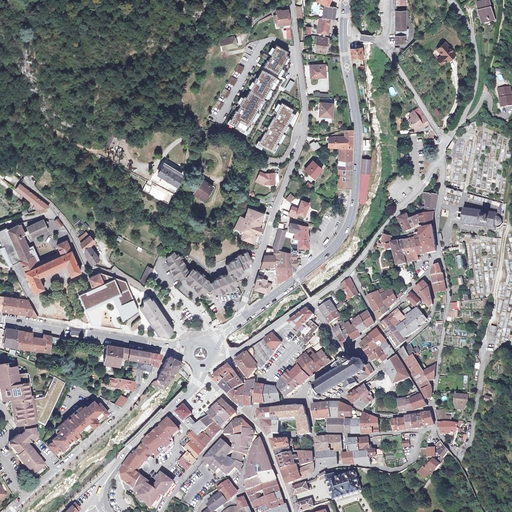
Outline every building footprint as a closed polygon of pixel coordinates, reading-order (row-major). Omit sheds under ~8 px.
[(478,6),(481,15),(483,14),(487,23),(496,19),(490,2),(478,6)] [(334,7),(328,5),(326,4),(326,5),(322,19),(328,19),(333,19),(334,7)] [(278,23),(288,22),(287,9),(277,10),(278,23)] [(395,44),(406,44),(406,37),(409,37),(409,29),(406,29),(406,11),(395,11),(395,31),(395,37),(395,44)] [(497,22),(496,19),(487,23),(483,14),(481,15),(485,26),(497,22)] [(315,33),(315,37),(323,38),(324,34),(326,34),(328,19),(322,19),(320,19),(317,33),(315,33)] [(323,38),(315,37),(313,52),(323,53),(325,38),(323,38)] [(224,40),(227,48),(236,46),(233,38),(224,40)] [(275,43),(269,55),(263,52),(262,54),(261,56),(267,59),(263,65),(277,73),(284,76),(290,65),(287,50),(275,43)] [(441,57),(438,59),(443,64),(446,62),(447,64),(455,57),(444,44),(436,51),(441,57)] [(360,57),(359,48),(358,48),(358,46),(354,46),(354,49),(348,50),(349,59),(360,57)] [(238,64),(235,70),(240,73),(243,67),(238,64)] [(323,65),(309,65),(309,77),(323,77),(323,65)] [(282,79),(262,68),(258,75),(255,73),(254,75),(252,74),(250,76),(249,78),(255,81),(246,96),(244,95),(240,104),(239,103),(238,106),(235,104),(234,106),(233,108),(236,110),(230,122),(237,126),(236,127),(252,136),(282,79)] [(231,77),(228,82),(233,85),(237,79),(231,77)] [(290,79),(286,87),(290,89),(294,81),(290,79)] [(225,89),(222,94),(227,97),(230,91),(225,89)] [(511,100),(510,90),(501,92),(503,101),(501,101),(502,109),(511,107),(511,100)] [(218,101),(215,107),(220,109),(223,104),(218,101)] [(266,130),(259,143),(274,151),(295,112),(292,110),(294,107),(282,101),(277,111),(274,110),(274,112),(272,114),(275,115),(268,127),(266,125),(265,127),(264,129),(266,130)] [(330,117),(330,103),(318,103),(317,116),(330,117)] [(416,120),(414,115),(409,118),(406,120),(408,123),(407,123),(409,127),(410,126),(412,129),(416,129),(421,128),(427,124),(422,116),(416,120)] [(327,147),(337,147),(350,148),(350,129),(343,130),(343,136),(327,137),(327,147)] [(113,148),(117,140),(125,142),(127,136),(112,131),(106,145),(113,148)] [(369,149),(369,140),(361,140),(361,149),(369,149)] [(312,150),(318,147),(315,143),(315,142),(309,146),(312,150)] [(349,161),(350,148),(337,147),(337,161),(349,161)] [(360,158),(359,172),(367,173),(369,159),(360,158)] [(321,169),(311,161),(304,170),(313,177),(321,169)] [(349,188),(349,161),(337,161),(336,161),(336,177),(336,178),(336,188),(349,188)] [(162,165),(181,176),(182,174),(164,163),(162,165)] [(176,185),(181,176),(162,165),(157,174),(161,176),(160,179),(170,185),(171,183),(176,185)] [(363,203),(367,173),(359,172),(358,203),(363,203)] [(258,174),(255,181),(262,184),(263,184),(263,186),(273,185),(273,184),(272,176),(272,175),(263,176),(258,174)] [(15,182),(12,187),(16,189),(42,210),(48,208),(45,204),(34,196),(31,193),(19,185),(15,182)] [(194,189),(191,192),(201,200),(210,189),(201,182),(195,190),(194,189)] [(143,190),(168,203),(171,197),(146,183),(143,190)] [(448,188),(444,201),(457,205),(461,192),(448,188)] [(424,212),(424,213),(427,213),(432,213),(434,200),(436,195),(435,195),(424,193),(423,199),(425,199),(424,206),(424,212)] [(298,209),(292,207),(288,215),(296,218),(297,214),(304,216),(309,203),(301,200),(298,209)] [(462,212),(461,218),(461,222),(460,222),(460,223),(461,223),(461,224),(462,224),(462,225),(463,225),(463,224),(468,224),(468,225),(469,226),(469,224),(474,225),(473,226),(474,226),(475,225),(479,226),(479,227),(480,227),(481,226),(486,227),(486,228),(487,228),(487,227),(493,228),(494,223),(497,224),(498,224),(498,223),(499,223),(500,222),(500,221),(500,220),(500,219),(499,218),(498,217),(496,216),(494,216),(495,212),(489,211),(489,210),(488,210),(487,211),(483,211),(483,210),(482,209),(482,210),(476,210),(477,209),(475,208),(475,209),(471,209),(471,208),(469,208),(469,209),(464,208),(465,207),(463,207),(463,208),(461,208),(461,209),(462,210),(462,212)] [(232,229),(240,232),(239,234),(242,235),(240,241),(255,245),(257,239),(262,234),(261,233),(262,229),(263,229),(264,227),(266,223),(265,222),(266,218),(264,216),(247,210),(244,220),(238,218),(234,227),(232,229)] [(425,222),(426,221),(427,213),(424,213),(424,215),(418,215),(420,224),(425,222)] [(413,228),(409,219),(407,214),(403,216),(398,218),(405,231),(413,228)] [(420,225),(420,224),(418,215),(409,219),(413,228),(416,227),(420,225)] [(62,225),(57,219),(54,221),(59,228),(62,225)] [(31,257),(22,236),(29,233),(31,238),(47,231),(43,221),(27,228),(28,230),(23,233),(20,225),(7,230),(6,228),(0,230),(0,243),(2,248),(3,247),(12,265),(20,262),(34,293),(43,289),(38,277),(65,265),(70,276),(80,272),(66,241),(56,245),(59,253),(36,263),(33,256),(31,257)] [(297,239),(297,248),(308,248),(307,241),(309,241),(309,240),(307,240),(306,232),(306,226),(290,223),(288,231),(295,232),(294,238),(297,239)] [(419,235),(421,242),(422,242),(425,253),(427,253),(429,253),(435,251),(432,236),(431,226),(419,229),(419,230),(420,234),(419,235)] [(280,250),(285,231),(278,230),(273,248),(280,250)] [(85,253),(88,259),(92,264),(98,258),(88,245),(93,241),(86,232),(78,239),(85,253)] [(389,240),(390,237),(384,235),(381,242),(387,245),(389,241),(389,240)] [(414,238),(418,253),(419,252),(420,253),(421,254),(423,254),(425,253),(422,242),(421,242),(419,235),(415,236),(415,237),(414,237),(414,238)] [(385,246),(385,247),(385,249),(388,249),(394,248),(397,265),(405,263),(404,256),(407,255),(406,253),(403,241),(403,240),(399,241),(398,238),(392,240),(392,244),(387,245),(385,246)] [(417,253),(418,253),(414,238),(408,239),(412,251),(413,254),(415,253),(417,253)] [(408,239),(403,241),(406,253),(412,251),(408,239)] [(43,246),(45,249),(35,253),(39,261),(55,254),(50,243),(43,246)] [(270,283),(276,283),(276,285),(289,276),(291,275),(290,269),(290,266),(296,266),(298,265),(299,263),(299,262),(300,254),(297,254),(297,253),(290,252),(290,253),(272,250),(272,249),(267,248),(266,253),(266,271),(263,277),(263,278),(258,276),(254,289),(268,293),(270,283)] [(203,293),(209,286),(212,293),(215,292),(219,302),(221,302),(222,303),(230,300),(231,301),(238,303),(240,297),(238,290),(234,288),(235,284),(232,277),(241,273),(242,273),(241,270),(248,267),(246,264),(250,262),(246,253),(242,254),(243,255),(240,256),(239,255),(236,256),(237,259),(230,262),(230,263),(224,266),(226,272),(225,275),(207,282),(192,268),(189,271),(174,250),(164,257),(166,260),(164,261),(175,276),(177,275),(179,278),(184,275),(185,276),(184,276),(187,279),(186,281),(191,286),(192,285),(194,287),(194,288),(199,293),(200,291),(203,293)] [(412,251),(406,253),(407,255),(408,262),(411,261),(417,260),(417,258),(415,253),(413,254),(412,251)] [(432,272),(432,275),(440,273),(439,266),(438,263),(435,264),(435,266),(433,267),(432,272)] [(139,281),(145,283),(151,270),(145,267),(139,281)] [(125,316),(139,309),(133,296),(127,282),(100,273),(96,275),(89,278),(92,287),(78,294),(84,309),(116,295),(125,316)] [(443,282),(440,273),(432,275),(433,279),(434,284),(443,282)] [(347,291),(345,292),(351,299),(357,295),(350,279),(340,286),(343,289),(345,288),(347,291)] [(21,290),(22,289),(17,281),(13,283),(15,293),(19,293),(20,294),(21,290)] [(424,299),(431,297),(428,286),(427,285),(423,281),(414,290),(424,299)] [(444,287),(443,282),(434,284),(435,291),(436,293),(445,291),(445,287),(444,287)] [(391,306),(393,304),(389,297),(387,292),(386,289),(385,287),(384,288),(379,291),(383,300),(382,301),(385,306),(374,312),(378,320),(388,311),(387,310),(388,309),(391,306)] [(21,290),(20,294),(17,313),(20,313),(26,314),(33,316),(37,316),(22,289),(21,290)] [(391,290),(387,292),(389,297),(393,304),(397,301),(396,299),(395,298),(391,290)] [(371,305),(374,312),(385,306),(382,301),(378,292),(367,298),(371,305)] [(9,293),(10,298),(8,311),(13,312),(17,313),(20,294),(19,293),(18,299),(12,298),(12,293),(9,293)] [(420,302),(411,293),(409,296),(407,298),(416,307),(420,302)] [(160,336),(164,334),(165,336),(172,332),(170,329),(172,328),(168,321),(158,306),(153,298),(151,299),(149,296),(149,297),(143,300),(145,303),(140,306),(148,319),(152,324),(156,331),(160,336)] [(8,311),(10,298),(4,297),(2,310),(5,311),(8,311)] [(431,297),(424,299),(424,302),(426,303),(431,305),(433,304),(431,297)] [(43,301),(40,314),(62,320),(65,306),(43,301)] [(319,309),(324,317),(335,310),(330,302),(319,309)] [(430,311),(433,304),(431,305),(426,303),(424,308),(430,311)] [(401,312),(406,319),(413,314),(408,307),(401,312)] [(416,312),(413,314),(406,319),(407,320),(398,329),(406,338),(413,333),(418,329),(417,327),(427,319),(419,310),(417,308),(415,311),(416,312)] [(298,332),(299,332),(304,325),(308,321),(313,315),(307,309),(302,313),(288,323),(298,332)] [(335,310),(324,317),(328,322),(329,324),(339,317),(340,316),(335,310)] [(396,311),(393,314),(401,325),(406,320),(397,310),(396,311)] [(352,323),(354,325),(360,333),(365,330),(373,323),(372,320),(370,316),(367,311),(352,323)] [(397,328),(401,325),(393,314),(390,317),(389,318),(397,328)] [(380,325),(385,332),(393,325),(388,318),(386,320),(380,325)] [(309,322),(305,326),(311,330),(305,337),(302,335),(298,340),(305,345),(309,340),(310,341),(313,337),(311,335),(317,328),(309,322)] [(333,330),(336,337),(341,333),(341,332),(340,331),(345,328),(341,322),(337,324),(338,327),(333,330)] [(359,334),(360,333),(354,325),(352,327),(349,323),(346,325),(345,326),(346,329),(347,330),(353,340),(358,338),(360,336),(359,334)] [(299,332),(302,335),(305,337),(311,330),(305,326),(304,325),(299,332)] [(398,331),(393,325),(385,332),(389,337),(398,331)] [(14,341),(16,331),(5,329),(5,330),(3,345),(14,347),(16,347),(16,342),(14,341)] [(377,329),(370,335),(379,346),(385,341),(386,340),(379,331),(377,329)] [(347,330),(341,333),(348,344),(351,342),(353,340),(347,330)] [(35,350),(49,352),(50,337),(42,335),(41,339),(38,338),(31,337),(31,334),(24,332),(16,331),(14,341),(16,342),(16,347),(29,349),(35,350)] [(405,339),(398,331),(389,337),(396,348),(403,342),(406,340),(405,339)] [(348,344),(341,333),(336,337),(343,348),(348,344)] [(268,344),(274,353),(282,343),(272,334),(266,339),(264,340),(268,344)] [(365,340),(371,347),(374,350),(379,346),(370,335),(368,336),(365,339),(365,340)] [(58,338),(50,337),(49,352),(57,353),(58,338)] [(259,344),(255,347),(254,359),(257,366),(261,369),(273,354),(264,340),(259,344)] [(360,344),(365,351),(371,347),(365,340),(363,342),(360,344)] [(382,345),(389,357),(394,352),(393,351),(390,345),(389,346),(386,342),(382,345)] [(383,362),(389,357),(382,345),(378,349),(376,351),(377,352),(375,353),(378,358),(376,359),(376,360),(380,357),(383,362)] [(411,345),(407,348),(411,357),(413,356),(415,354),(413,350),(411,345)] [(132,361),(137,362),(145,364),(147,353),(145,353),(141,352),(138,352),(130,351),(126,350),(120,349),(117,348),(105,346),(102,364),(110,366),(108,378),(115,379),(117,367),(119,358),(132,360),(132,361)] [(407,348),(406,346),(404,348),(400,352),(405,360),(411,357),(407,348)] [(235,361),(249,379),(252,375),(255,370),(256,369),(255,368),(257,366),(254,359),(255,347),(247,353),(235,361)] [(371,347),(365,351),(368,356),(372,361),(376,359),(378,358),(375,353),(374,351),(374,350),(371,347)] [(302,357),(301,358),(314,374),(325,366),(316,355),(315,356),(310,350),(307,352),(302,357)] [(316,355),(325,366),(329,362),(330,361),(321,351),(316,355)] [(149,354),(147,353),(145,364),(137,362),(136,369),(142,370),(149,372),(151,366),(153,366),(155,367),(158,360),(159,355),(149,354)] [(328,378),(327,377),(326,378),(326,379),(322,381),(322,380),(321,381),(321,382),(318,384),(317,383),(316,384),(315,384),(314,385),(314,386),(314,387),(313,387),(314,388),(315,387),(321,397),(320,398),(320,399),(321,398),(322,399),(323,399),(324,399),(325,398),(326,397),(325,396),(329,394),(330,395),(331,394),(330,393),(334,391),(335,392),(336,391),(335,390),(340,388),(341,389),(342,388),(341,387),(345,384),(348,389),(348,391),(349,391),(349,389),(357,385),(358,385),(359,384),(358,383),(369,376),(373,372),(368,364),(365,366),(362,361),(362,360),(361,359),(361,360),(355,360),(355,358),(354,359),(354,360),(352,361),(349,358),(349,356),(348,356),(348,358),(343,361),(343,360),(342,360),(342,361),(335,367),(333,366),(333,368),(335,368),(335,369),(333,370),(335,373),(333,375),(332,374),(331,375),(332,375),(328,378)] [(410,378),(398,356),(386,366),(394,384),(410,378)] [(408,365),(409,367),(418,362),(415,358),(413,356),(411,357),(405,360),(408,365)] [(167,357),(161,372),(169,375),(170,374),(181,364),(167,357)] [(133,383),(136,369),(137,362),(132,361),(132,360),(119,358),(117,367),(115,379),(133,383)] [(298,367),(309,379),(312,376),(314,374),(301,358),(295,363),(298,367)] [(422,369),(420,366),(418,362),(409,367),(410,369),(412,373),(414,376),(423,371),(422,369)] [(17,367),(13,368),(9,368),(8,364),(0,365),(0,394),(2,403),(6,402),(4,404),(7,406),(10,402),(14,424),(16,423),(22,423),(25,427),(35,425),(38,424),(37,422),(46,426),(65,383),(54,377),(45,397),(33,399),(33,396),(31,397),(26,374),(19,375),(17,367)] [(429,368),(423,371),(426,376),(428,379),(428,381),(429,381),(434,379),(434,372),(435,365),(429,368)] [(233,392),(234,392),(241,386),(244,386),(229,366),(228,367),(224,370),(212,378),(217,384),(222,388),(226,392),(229,395),(233,392)] [(305,382),(309,379),(298,367),(291,374),(288,372),(286,373),(299,386),(305,382)] [(140,384),(142,370),(136,369),(133,383),(134,383),(140,384)] [(416,379),(417,381),(426,376),(423,371),(414,376),(416,379)] [(161,372),(157,380),(162,385),(172,377),(170,374),(169,375),(161,372)] [(294,390),(299,386),(286,373),(283,377),(282,378),(294,390)] [(428,379),(426,376),(417,381),(418,382),(420,385),(428,381),(428,379)] [(134,384),(134,383),(133,383),(115,379),(108,378),(107,384),(102,383),(102,386),(107,387),(107,386),(133,391),(134,384)] [(295,391),(294,390),(282,378),(279,384),(278,388),(279,388),(287,397),(291,393),(295,391)] [(251,406),(252,397),(253,392),(253,391),(254,385),(254,381),(251,382),(249,383),(246,384),(246,385),(245,385),(245,388),(244,406),(248,406),(251,406)] [(431,389),(431,387),(430,386),(429,381),(428,381),(420,385),(427,398),(431,397),(431,389)] [(254,392),(253,392),(252,397),(253,397),(255,397),(254,403),(258,403),(264,403),(264,388),(265,386),(257,385),(256,392),(254,392)] [(357,391),(361,398),(368,393),(364,386),(357,391)] [(317,400),(320,399),(320,398),(321,397),(315,387),(314,388),(310,392),(310,395),(307,397),(309,400),(312,399),(314,400),(317,400)] [(242,405),(244,406),(245,388),(241,390),(240,389),(236,392),(235,392),(230,396),(236,403),(242,405)] [(264,388),(264,403),(267,403),(276,401),(277,401),(279,401),(279,396),(274,388),(264,388)] [(354,403),(361,398),(357,391),(356,390),(349,396),(349,397),(354,403)] [(415,410),(427,405),(419,392),(417,393),(418,396),(407,401),(406,399),(398,400),(402,412),(415,410)] [(372,400),(368,393),(361,398),(367,403),(368,402),(372,400)] [(458,409),(465,410),(465,406),(467,405),(467,395),(456,394),(455,402),(458,402),(458,409)] [(120,395),(114,404),(120,408),(126,400),(120,395)] [(361,398),(354,403),(354,404),(359,407),(359,406),(361,407),(362,408),(367,403),(361,398)] [(77,435),(76,434),(74,432),(80,427),(81,427),(86,422),(88,424),(91,428),(96,423),(96,422),(94,420),(103,413),(102,412),(104,410),(99,404),(97,406),(97,405),(96,406),(92,401),(91,403),(89,400),(81,406),(64,420),(53,430),(57,434),(46,444),(54,453),(60,448),(61,450),(77,435)] [(218,406),(227,415),(232,410),(230,408),(223,402),(220,404),(218,406)] [(340,409),(339,402),(328,403),(321,404),(312,405),(315,419),(325,418),(325,419),(328,419),(328,418),(340,418),(340,409)] [(340,409),(340,418),(346,418),(346,417),(352,417),(352,408),(344,404),(344,409),(340,409)] [(218,406),(213,411),(226,424),(230,419),(227,415),(218,406)] [(282,408),(272,410),(272,418),(272,419),(272,434),(279,434),(279,433),(279,419),(296,418),(299,420),(301,435),(312,433),(308,417),(307,416),(306,416),(303,406),(291,407),(282,408)] [(186,410),(184,408),(180,411),(176,415),(184,424),(191,418),(192,416),(191,415),(186,410)] [(357,421),(362,421),(362,414),(361,413),(357,412),(352,408),(352,417),(352,419),(353,419),(353,421),(357,421)] [(436,414),(439,424),(448,422),(451,422),(451,420),(453,412),(444,413),(443,409),(439,411),(435,412),(436,414)] [(234,413),(232,410),(227,415),(230,419),(231,420),(236,415),(234,413)] [(259,413),(259,419),(272,418),(272,410),(270,410),(258,411),(259,413)] [(225,425),(226,424),(213,411),(211,413),(208,415),(221,429),(225,425)] [(422,413),(424,420),(426,426),(434,425),(432,420),(430,412),(422,413)] [(104,415),(103,413),(94,420),(96,422),(104,415)] [(362,422),(372,422),(371,416),(364,414),(362,413),(362,414),(362,421),(362,422)] [(411,429),(414,428),(412,416),(412,415),(405,416),(405,417),(406,423),(407,429),(411,429)] [(420,427),(426,426),(424,420),(418,421),(416,415),(412,416),(414,428),(420,427)] [(203,432),(204,433),(214,424),(207,417),(204,419),(202,421),(203,423),(198,427),(197,428),(192,432),(198,438),(203,432)] [(392,420),(393,426),(399,425),(406,423),(405,417),(400,418),(400,419),(396,419),(392,420)] [(272,419),(272,418),(259,419),(258,419),(261,427),(262,427),(265,430),(269,434),(272,434),(272,419)] [(339,432),(346,433),(346,419),(328,419),(328,421),(328,432),(339,432)] [(235,435),(244,435),(243,431),(252,430),(242,420),(236,423),(233,424),(235,427),(235,435)] [(191,431),(192,432),(197,428),(196,426),(192,423),(191,421),(185,425),(191,431)] [(362,421),(357,421),(353,421),(352,433),(352,434),(362,434),(362,422),(362,421)] [(178,432),(169,422),(161,429),(159,432),(158,431),(144,445),(136,454),(132,458),(121,472),(122,481),(130,487),(135,490),(142,479),(136,475),(145,463),(146,464),(147,463),(154,456),(158,460),(173,447),(173,442),(171,440),(179,433),(178,432)] [(373,433),(372,426),(372,422),(362,422),(362,434),(368,433),(373,433)] [(448,422),(439,424),(443,434),(449,432),(457,432),(458,432),(458,431),(459,423),(451,422),(448,422)] [(214,424),(204,433),(212,440),(213,441),(220,432),(221,431),(220,430),(214,424)] [(225,435),(235,435),(235,427),(233,424),(225,432),(225,434),(225,435)] [(38,436),(36,428),(25,429),(23,431),(25,433),(26,432),(32,440),(38,436)] [(27,443),(32,440),(26,432),(25,433),(23,431),(19,435),(25,441),(27,443)] [(188,439),(194,444),(198,439),(192,434),(191,435),(189,433),(185,437),(186,437),(188,439)] [(31,449),(27,443),(25,441),(19,435),(18,434),(16,435),(10,441),(10,446),(16,453),(15,454),(18,457),(19,457),(24,462),(23,462),(28,468),(31,472),(33,473),(44,463),(41,460),(39,461),(37,459),(39,457),(31,449)] [(199,439),(207,446),(210,443),(211,441),(203,434),(199,439)] [(248,451),(253,436),(244,436),(232,437),(231,443),(233,443),(233,451),(234,452),(234,453),(236,453),(244,455),(246,455),(248,451)] [(338,464),(336,450),(342,449),(341,439),(339,439),(339,436),(335,436),(330,436),(317,437),(318,444),(318,451),(330,450),(318,452),(319,457),(320,467),(338,464)] [(368,438),(360,439),(361,450),(367,449),(367,450),(367,451),(369,457),(376,457),(376,456),(375,450),(371,450),(370,446),(368,446),(368,438)] [(194,444),(188,439),(184,443),(185,444),(185,445),(198,456),(200,455),(203,452),(194,444)] [(208,447),(207,446),(199,439),(198,439),(194,444),(203,452),(208,447)] [(274,446),(275,450),(289,447),(289,445),(291,444),(291,439),(273,440),(272,441),(274,446)] [(347,451),(361,450),(360,439),(353,439),(346,439),(347,451)] [(245,482),(258,477),(260,477),(261,476),(272,472),(271,468),(269,462),(267,457),(263,445),(261,440),(254,443),(253,447),(252,447),(253,450),(252,451),(250,452),(249,461),(248,464),(248,469),(247,469),(246,470),(248,476),(244,477),(245,482)] [(440,450),(440,452),(445,446),(441,441),(436,444),(440,450)] [(226,460),(227,458),(233,452),(222,442),(217,448),(212,453),(212,454),(219,460),(223,456),(226,460)] [(185,445),(182,448),(188,454),(184,458),(191,464),(196,459),(198,456),(185,445)] [(429,448),(428,452),(428,456),(435,456),(435,452),(438,451),(437,447),(436,447),(436,445),(435,445),(435,447),(431,447),(429,447),(429,448)] [(445,446),(440,452),(445,457),(449,451),(445,446)] [(277,454),(278,457),(291,453),(291,452),(290,453),(289,448),(290,448),(290,447),(289,447),(275,450),(277,454)] [(370,465),(369,457),(367,451),(355,453),(357,463),(357,464),(370,465)] [(296,455),(295,452),(294,453),(291,453),(278,457),(280,463),(282,468),(299,464),(296,455)] [(299,452),(295,452),(296,455),(298,454),(302,465),(313,463),(313,460),(313,452),(299,452)] [(345,461),(345,464),(350,464),(356,463),(354,452),(343,453),(344,457),(342,457),(342,459),(343,461),(345,461)] [(241,463),(244,455),(236,453),(234,459),(231,462),(229,461),(227,459),(226,460),(223,456),(219,460),(212,454),(203,464),(205,465),(221,482),(230,475),(236,468),(238,471),(242,468),(243,464),(241,463)] [(192,465),(191,464),(184,458),(183,459),(181,462),(178,466),(183,471),(184,469),(185,468),(188,470),(192,465)] [(434,472),(441,463),(435,459),(433,459),(432,460),(431,463),(430,462),(427,466),(425,465),(422,470),(431,476),(434,472)] [(284,473),(286,478),(300,474),(299,470),(297,466),(299,466),(299,464),(282,468),(284,473)] [(299,470),(300,474),(301,478),(313,474),(314,469),(313,464),(301,468),(299,470)] [(173,500),(172,501),(187,508),(193,511),(194,509),(197,503),(207,493),(218,484),(219,484),(221,482),(205,465),(201,468),(192,475),(187,481),(180,490),(184,495),(182,498),(180,501),(176,499),(173,500)] [(350,474),(341,477),(337,478),(336,475),(336,474),(328,476),(327,473),(320,477),(321,480),(328,477),(336,499),(362,491),(356,472),(358,471),(357,468),(348,468),(350,474)] [(258,477),(261,484),(276,479),(272,472),(261,476),(260,477),(258,477)] [(300,474),(286,478),(287,480),(288,483),(301,478),(300,474)] [(142,479),(135,490),(141,494),(139,497),(143,499),(142,501),(148,505),(149,504),(153,507),(162,496),(164,497),(164,498),(169,491),(174,483),(162,475),(157,482),(160,484),(156,489),(154,488),(153,488),(152,488),(150,491),(147,489),(150,485),(142,479)] [(261,484),(258,477),(245,482),(246,488),(247,490),(247,491),(248,491),(262,486),(261,484)] [(230,480),(222,486),(219,488),(218,489),(221,494),(226,500),(228,499),(235,494),(237,492),(230,480)] [(276,481),(262,486),(248,491),(251,497),(259,494),(262,493),(264,492),(278,486),(277,484),(276,481)] [(310,490),(307,483),(293,488),(295,496),(310,490)] [(264,492),(267,498),(280,493),(279,490),(278,486),(264,492)] [(264,499),(262,500),(254,503),(255,505),(255,507),(271,501),(272,503),(273,502),(274,504),(283,500),(281,497),(280,493),(267,498),(264,499)] [(227,502),(226,500),(221,494),(213,500),(219,508),(219,509),(224,505),(227,502)] [(262,500),(259,494),(251,497),(250,498),(253,502),(254,503),(262,500)] [(237,501),(238,503),(238,506),(239,507),(240,511),(249,508),(245,499),(243,499),(237,501)] [(308,509),(316,506),(313,499),(298,504),(301,511),(308,509)] [(214,511),(219,508),(213,500),(210,502),(211,504),(208,507),(209,509),(205,511),(214,511)] [(274,504),(257,511),(271,511),(285,506),(284,503),(283,500),(274,504)] [(257,511),(274,504),(273,502),(272,503),(271,501),(255,507),(257,511)] [(70,506),(76,511),(79,509),(73,503),(70,506)]
